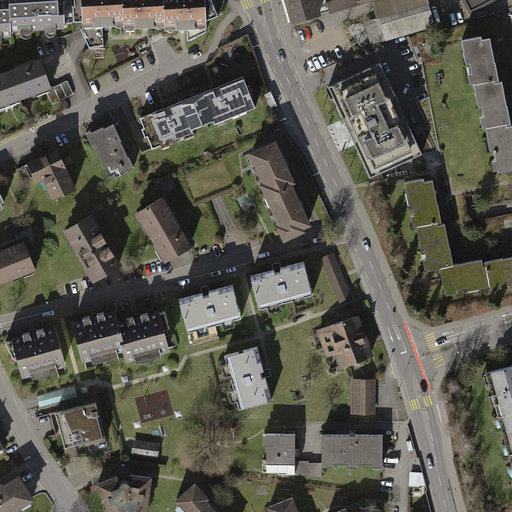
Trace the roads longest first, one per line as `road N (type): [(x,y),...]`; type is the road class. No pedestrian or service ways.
road 1 (primary): [(257,0),(409,362)]
road 2 (residential): [(0,320),(320,237)]
road 3 (residential): [(0,151),(196,59)]
road 4 (primary): [(409,362),(448,511)]
road 5 (residential): [(74,511),(0,394)]
